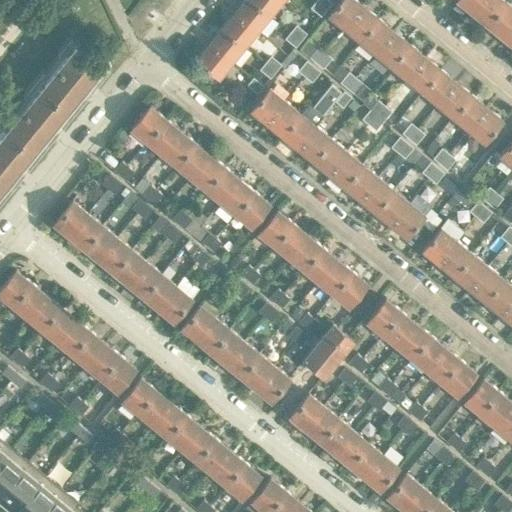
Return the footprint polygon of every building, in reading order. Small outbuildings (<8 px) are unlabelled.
[(252,0),(242,0),(234,11),(257,30),(269,14),(252,0)] [(252,0),(269,14),(280,0),(252,0)] [(363,5),(356,0),(339,0),(328,14),(344,28),(363,5)] [(458,0),(471,10),(478,0),(458,0)] [(478,0),(471,10),(486,22),(504,0),(478,0)] [(501,35),(511,21),(511,5),(505,0),(504,0),(486,22),(501,35)] [(325,8),(317,1),(312,7),(320,14),(325,8)] [(378,17),(363,5),(344,28),(359,40),(378,17)] [(234,11),(221,26),(244,45),(257,30),(234,11)] [(394,30),(378,17),(359,40),(375,53),(394,30)] [(511,21),(501,35),(511,43),(511,21)] [(221,26),(209,41),(232,60),(244,45),(221,26)] [(297,26),(292,32),(300,39),(305,32),(297,26)] [(409,42),(394,30),(375,53),(390,65),(409,42)] [(300,39),(292,32),(287,38),(295,44),(300,39)] [(317,61),(324,52),(308,38),(300,48),(317,61)] [(74,41),(38,85),(67,108),(103,64),(74,41)] [(219,76),(232,60),(209,41),(196,57),(219,76)] [(425,55),(409,42),(390,65),(406,78),(425,55)] [(324,52),(317,61),(323,66),(330,57),(324,52)] [(440,67),(425,55),(406,78),(421,90),(440,67)] [(272,57),(266,63),(275,70),(280,63),(272,57)] [(298,70),(305,75),(313,66),(306,61),(298,70)] [(275,70),(266,63),(261,69),(269,76),(275,70)] [(313,66),(305,75),(311,80),(319,71),(313,66)] [(457,81),(440,67),(421,90),(438,104),(457,81)] [(349,72),(341,81),(348,86),(355,77),(349,72)] [(370,89),(362,82),(355,77),(348,86),(363,98),(370,89)] [(262,85),(254,78),(249,84),(257,91),(262,85)] [(331,81),(313,103),(322,110),(340,88),(331,81)] [(471,93),(457,81),(438,104),(453,116),(471,93)] [(38,85),(4,127),(33,150),(67,108),(38,85)] [(269,86),(250,109),(266,122),(285,99),(269,86)] [(344,91),(336,101),(343,106),(350,97),(344,91)] [(487,106),(471,93),(453,116),(468,129),(487,106)] [(285,99),(266,122),(282,135),(300,112),(285,99)] [(378,100),(371,110),(377,114),(384,105),(378,100)] [(147,140),(166,117),(150,104),(131,127),(147,140)] [(384,105),(377,114),(383,119),(391,110),(384,105)] [(503,118),(487,106),(468,129),(484,141),(503,118)] [(364,118),(370,123),(377,114),(371,110),(364,118)] [(300,112),(282,135),(298,148),(317,125),(300,112)] [(377,114),(370,123),(376,128),(383,119),(377,114)] [(410,137),(418,128),(411,123),(401,116),(395,123),(404,131),(404,132),(410,137)] [(162,152),(181,129),(166,117),(147,140),(162,152)] [(317,125),(298,148),(313,160),(331,137),(317,125)] [(4,127),(0,131),(0,189),(33,150),(4,127)] [(418,128),(410,137),(416,142),(424,133),(418,128)] [(176,164),(195,141),(181,129),(162,152),(176,164)] [(331,137),(313,160),(329,173),(347,150),(331,137)] [(392,146),(399,151),(406,142),(400,137),(392,146)] [(511,164),(511,138),(499,154),(511,164)] [(191,176),(210,153),(195,141),(176,164),(191,176)] [(406,142),(399,151),(405,156),(412,147),(406,142)] [(442,148),(435,158),(441,163),(449,153),(442,148)] [(347,150),(329,173),(343,185),(362,162),(347,150)] [(206,188),(224,165),(210,153),(191,176),(206,188)] [(449,153),(441,163),(447,168),(455,158),(449,153)] [(114,169),(120,174),(128,163),(122,159),(114,169)] [(362,162),(343,185),(360,199),(379,176),(362,162)] [(128,163),(120,174),(125,178),(133,168),(128,163)] [(424,172),(430,176),(437,168),(431,163),(424,172)] [(220,200),(239,177),(224,165),(206,188),(220,200)] [(437,168),(430,176),(436,182),(443,173),(437,168)] [(101,184),(108,189),(116,179),(110,173),(101,184)] [(379,176),(360,199),(375,211),(394,188),(379,176)] [(235,212),(254,189),(239,177),(220,200),(235,212)] [(116,179),(108,189),(112,192),(120,182),(116,179)] [(144,193),(149,198),(157,187),(152,183),(144,193)] [(490,186),(482,196),(488,201),(496,191),(490,186)] [(157,187),(149,198),(154,202),(162,192),(157,187)] [(394,188),(375,211),(391,224),(410,201),(394,188)] [(250,224),(269,201),(254,189),(235,212),(250,224)] [(496,191),(488,201),(495,206),(503,197),(496,191)] [(131,208),(137,213),(145,203),(139,198),(131,208)] [(53,222),(70,235),(88,212),(72,199),(53,222)] [(410,201),(391,224),(406,236),(425,213),(410,201)] [(470,210),(476,215),(484,206),(478,201),(470,210)] [(145,203),(137,213),(141,216),(150,206),(145,203)] [(484,206),(476,215),(483,221),(491,212),(484,206)] [(173,217),(179,221),(187,211),(181,207),(173,217)] [(258,231),(274,244),(293,221),(277,208),(258,231)] [(187,211),(179,221),(183,225),(192,215),(187,211)] [(88,212),(70,235),(85,247),(103,224),(88,212)] [(307,233),(293,221),(274,244),(289,256),(307,233)] [(161,232),(166,237),(175,226),(169,222),(161,232)] [(103,224),(85,247),(99,259),(118,236),(103,224)] [(175,226),(166,237),(171,240),(179,230),(175,226)] [(438,262),(457,239),(440,226),(422,249),(438,262)] [(501,235),(508,241),(511,235),(511,228),(509,226),(501,235)] [(202,241),(208,245),(216,235),(211,231),(202,241)] [(322,244),(307,233),(289,256),(303,268),(322,244)] [(216,235),(208,245),(213,249),(221,239),(216,235)] [(118,236),(99,259),(114,271),(132,248),(118,236)] [(453,275),(472,252),(457,239),(438,262),(453,275)] [(337,257),(322,244),(303,268),(318,280),(337,257)] [(190,256),(196,261),(204,250),(198,246),(190,256)] [(132,248),(114,271),(128,283),(147,260),(132,248)] [(204,250),(196,261),(200,264),(209,254),(204,250)] [(472,252),(453,275),(469,288),(488,265),(472,252)] [(351,269),(337,257),(318,280),(333,292),(351,269)] [(147,260),(128,283),(143,295),(162,272),(147,260)] [(241,273),(246,277),(255,267),(249,263),(241,273)] [(488,265),(469,288),(484,300),(503,277),(488,265)] [(255,267),(246,277),(252,281),(260,271),(255,267)] [(0,293),(13,304),(32,281),(16,268),(0,287),(0,293)] [(367,281),(351,269),(333,292),(348,304),(367,281)] [(162,272),(143,295),(158,307),(177,284),(162,272)] [(511,284),(503,277),(484,300),(500,312),(511,297),(511,284)] [(229,288),(234,292),(242,282),(237,278),(229,288)] [(27,316),(46,293),(32,281),(13,304),(27,316)] [(242,282),(234,292),(239,296),(247,286),(242,282)] [(177,284),(158,307),(173,319),(192,296),(177,284)] [(270,297),(276,301),(284,291),(279,287),(270,297)] [(284,291),(276,301),(281,305),(289,295),(284,291)] [(42,328),(60,305),(46,293),(27,316),(42,328)] [(400,309),(385,296),(366,319),(382,332),(400,309)] [(511,297),(500,312),(511,322),(511,297)] [(258,312),(263,316),(272,306),(266,302),(258,312)] [(196,338),(215,316),(199,303),(181,325),(196,338)] [(57,340),(76,317),(60,305),(42,328),(57,340)] [(272,306),(263,316),(269,320),(277,310),(272,306)] [(396,344),(415,321),(400,309),(382,332),(396,344)] [(300,321),(305,325),(313,315),(308,311),(300,321)] [(313,315),(305,325),(310,329),(319,319),(313,315)] [(211,351),(230,328),(215,316),(196,338),(211,351)] [(91,329),(76,317),(57,340),(72,352),(91,329)] [(430,333),(415,321),(396,344),(411,356),(430,333)] [(324,374),(352,338),(332,322),(303,357),(324,374)] [(296,326),(288,336),(293,340),(301,330),(296,326)] [(226,362),(244,339),(230,328),(211,351),(226,362)] [(106,342),(91,329),(72,352),(87,365),(106,342)] [(301,330),(293,340),(298,344),(306,334),(301,330)] [(444,345),(430,333),(411,356),(426,368),(444,345)] [(241,374),(259,352),(244,339),(226,362),(241,374)] [(121,354),(106,342),(87,365),(102,377),(121,354)] [(15,361),(23,351),(16,345),(8,355),(15,361)] [(440,380),(459,357),(444,345),(426,368),(440,380)] [(29,356),(23,351),(15,361),(21,366),(29,356)] [(354,365),(363,355),(358,351),(349,361),(354,365)] [(255,386),(274,363),(259,352),(241,374),(255,386)] [(135,366),(121,354),(102,377),(116,389),(135,366)] [(360,369),(368,359),(363,355),(354,365),(360,369)] [(475,370),(459,357),(440,380),(456,393),(475,370)] [(271,399),(289,376),(274,363),(255,386),(271,399)] [(16,371),(7,364),(2,370),(11,378),(16,371)] [(337,376),(342,380),(351,370),(345,365),(337,376)] [(45,385),(53,375),(46,370),(38,380),(45,385)] [(351,370),(342,380),(347,384),(356,374),(351,370)] [(26,379),(16,371),(11,378),(20,385),(26,379)] [(59,381),(53,375),(45,385),(51,390),(59,381)] [(137,410),(155,387),(140,375),(121,398),(137,410)] [(379,385),(384,389),(392,379),(387,375),(379,385)] [(464,399),(479,411),(498,388),(483,376),(464,399)] [(392,379),(384,389),(389,393),(397,383),(392,379)] [(151,422),(170,399),(155,387),(137,410),(151,422)] [(511,403),(511,399),(498,388),(479,411),(495,424),(511,403)] [(367,400),(372,404),(380,394),(375,389),(367,400)] [(50,399),(41,391),(35,398),(45,405),(50,399)] [(308,391),(289,414),(304,427),(323,404),(308,391)] [(75,410),(83,400),(76,394),(68,404),(75,410)] [(380,394),(372,404),(377,408),(385,398),(380,394)] [(59,406),(50,399),(45,405),(54,413),(59,406)] [(185,412),(170,399),(151,422),(166,435),(185,412)] [(408,409),(413,413),(422,403),(416,399),(408,409)] [(88,404),(83,400),(75,410),(80,414),(88,404)] [(424,411),(427,407),(422,403),(413,413),(425,423),(431,416),(424,411)] [(511,432),(511,403),(495,424),(509,436),(511,432)] [(323,404),(304,427),(319,439),(338,416),(323,404)] [(200,424),(185,412),(166,435),(181,447),(200,424)] [(396,423),(402,428),(410,417),(405,413),(396,423)] [(338,416),(319,439),(334,451),(353,428),(338,416)] [(410,417),(402,428),(407,432),(415,421),(410,417)] [(83,426),(74,419),(69,425),(78,433),(83,426)] [(117,424),(109,434),(114,438),(122,428),(117,424)] [(215,436),(200,424),(181,447),(196,459),(215,436)] [(93,434),(83,426),(78,433),(87,440),(93,434)] [(122,428),(114,438),(120,443),(128,433),(122,428)] [(353,428),(334,451),(349,463),(367,440),(353,428)] [(447,441),(452,445),(460,435),(455,430),(447,441)] [(460,435),(452,445),(458,449),(466,439),(460,435)] [(0,459),(11,446),(0,436),(0,459)] [(230,448),(215,436),(196,459),(211,471),(230,448)] [(367,440),(349,463),(363,475),(382,452),(367,440)] [(435,455),(440,459),(449,449),(444,445),(435,455)] [(0,493),(28,459),(11,446),(0,459),(0,493)] [(117,454),(107,446),(102,452),(111,460),(117,454)] [(138,459),(143,463),(152,452),(147,448),(138,459)] [(245,460),(230,448),(211,471),(226,483),(245,460)] [(449,449),(440,459),(446,464),(454,454),(449,449)] [(152,452),(143,463),(148,466),(156,456),(152,452)] [(382,452),(363,475),(379,487),(398,465),(382,452)] [(126,461),(117,454),(111,460),(121,468),(126,461)] [(477,465),(482,469),(490,459),(485,455),(477,465)] [(0,497),(15,510),(45,473),(28,459),(0,493),(0,497)] [(490,459),(482,469),(487,474),(495,463),(490,459)] [(260,472),(245,460),(226,483),(241,495),(260,472)] [(470,484),(479,474),(473,469),(465,479),(470,484)] [(402,506),(421,483),(405,471),(387,494),(402,506)] [(17,511),(40,511),(62,487),(45,473),(15,510),(17,511)] [(141,473),(136,480),(145,487),(150,481),(141,473)] [(174,474),(166,484),(172,489),(180,479),(174,474)] [(475,488),(484,478),(479,474),(470,484),(475,488)] [(251,498),(267,511),(286,489),(270,476),(251,498)] [(180,479),(172,489),(177,494),(185,483),(180,479)] [(150,481),(145,487),(154,495),(159,489),(150,481)] [(421,483),(402,506),(409,511),(422,511),(436,496),(421,483)] [(68,511),(75,504),(78,500),(62,487),(40,511),(68,511)] [(267,511),(290,511),(300,500),(286,489),(267,511)] [(494,504),(499,508),(508,498),(503,494),(494,504)] [(436,496),(422,511),(447,511),(451,508),(436,496)] [(511,501),(508,498),(499,508),(504,511),(511,503),(511,501)] [(204,499),(196,509),(199,511),(202,511),(209,504),(204,499)] [(314,511),(300,500),(290,511),(314,511)]
